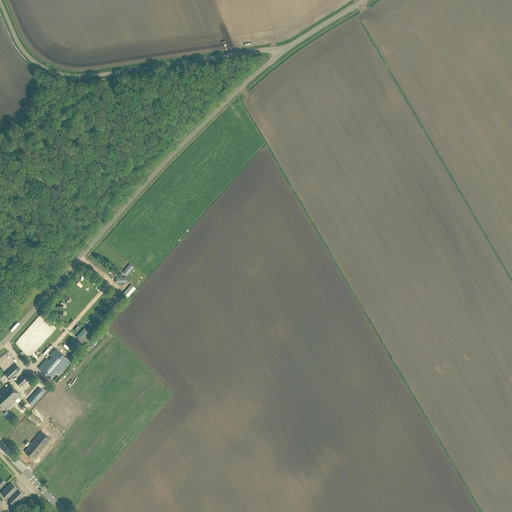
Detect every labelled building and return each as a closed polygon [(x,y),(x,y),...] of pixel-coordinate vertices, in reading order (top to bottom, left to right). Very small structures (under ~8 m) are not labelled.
[(426,28),(432,38),(445,30),(427,2),(415,10),(420,19),(422,18),(428,27),(426,28)] [(384,33),(390,43),(397,39),(394,35),(396,34),(390,24),(383,28),(386,32),(384,33)] [(122,295),(126,300),(135,292),(131,288),(122,295)] [(57,309),(68,319),(72,313),(62,304),(57,309)] [(34,350),(40,347),(37,340),(31,343),(34,350)] [(68,359),(56,348),(50,355),(52,357),(50,360),(47,358),(38,368),(50,379),(56,373),(68,359)] [(5,374),(10,379),(21,369),(16,364),(5,374)] [(24,374),(16,382),(20,387),(29,379),(24,374)] [(0,392),(0,406),(4,411),(21,396),(11,384),(0,392)] [(30,400),(28,402),(32,405),(44,392),(43,391),(40,388),(30,400)] [(28,418),(38,426),(41,421),(32,413),(28,418)] [(42,431),(41,432),(28,447),(25,452),(32,459),(34,457),(35,458),(51,440),(42,431)] [(11,481),(0,492),(13,505),(23,494),(17,487),(11,481)] [(35,504),(31,499),(24,505),(29,510),(35,504)]
